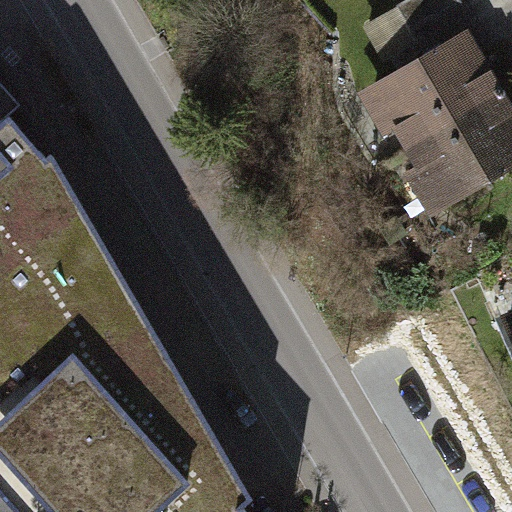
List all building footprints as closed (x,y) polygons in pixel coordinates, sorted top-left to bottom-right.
[(397,9),(369,27),(391,60),(419,42),(397,9)] [(456,50),(353,110),(390,172),(492,113),(456,50)] [(0,131),(22,112),(0,87),(0,131)] [(22,112),(0,131),(0,511),(169,511),(215,470),(57,157),(22,112)] [(511,146),(492,113),(390,172),(429,240),(511,192),(511,146)] [(244,511),(215,470),(169,511),(244,511)]
